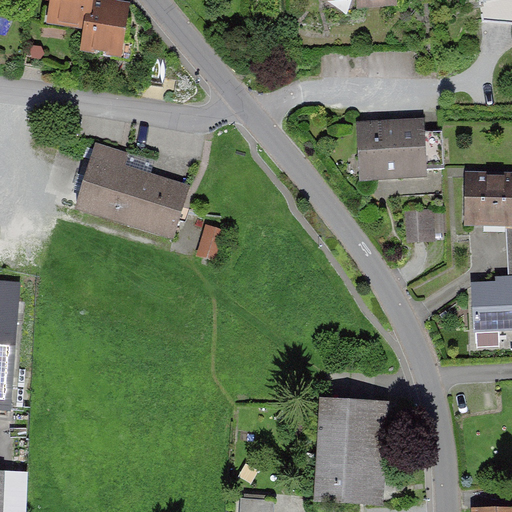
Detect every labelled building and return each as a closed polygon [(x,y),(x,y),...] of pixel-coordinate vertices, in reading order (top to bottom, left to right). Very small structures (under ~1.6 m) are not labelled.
[(44,0),(42,18),(83,23),(86,0),(44,0)] [(85,7),(81,47),(122,52),(127,12),(85,7)] [(422,124),(354,125),(355,184),(423,183),(422,124)] [(432,161),(447,161),(445,129),(431,129),(432,161)] [(87,182),(76,220),(175,250),(197,179),(97,149),(87,182)] [(511,175),(465,174),(464,227),(511,228),(511,175)] [(437,208),(408,208),(408,240),(437,240),(437,208)] [(201,254),(221,257),(226,226),(207,223),(201,254)] [(0,407),(16,409),(24,282),(0,280),(0,407)] [(511,284),(470,285),(471,332),(511,331),(511,284)] [(385,404),(315,405),(316,509),(385,508),(385,404)]
